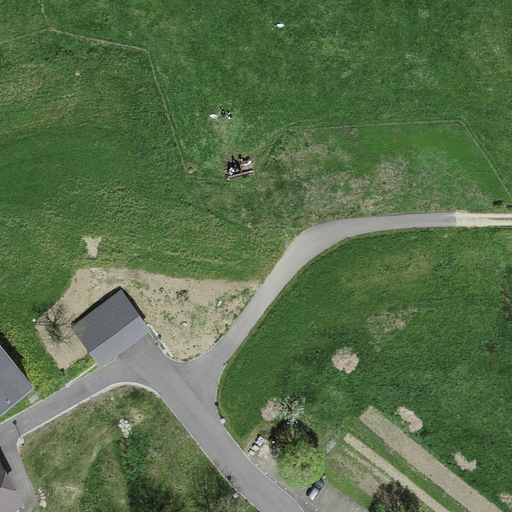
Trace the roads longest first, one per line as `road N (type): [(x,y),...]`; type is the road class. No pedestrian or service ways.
road 1 (track): [(511,218),(391,222),(329,236),(290,266),(184,396)]
road 2 (residential): [(281,511),(184,396),(141,372),(99,380),(0,431)]
